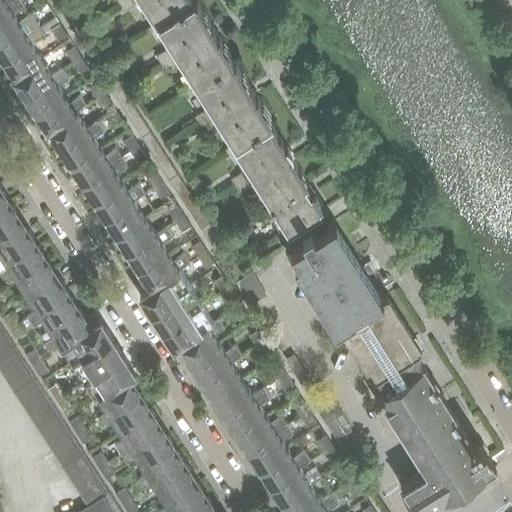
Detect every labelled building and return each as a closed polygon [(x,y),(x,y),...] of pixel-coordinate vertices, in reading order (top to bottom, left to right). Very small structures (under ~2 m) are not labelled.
[(14,0),(0,9),(0,37),(7,33),(4,29),(17,21),(12,13),(22,6),(18,0),(14,0)] [(0,0),(0,9),(14,0),(0,0)] [(133,4),(130,0),(122,0),(118,3),(123,10),(133,4)] [(188,0),(145,0),(150,6),(147,9),(155,22),(157,20),(188,0)] [(186,68),(195,81),(232,57),(195,0),(188,0),(157,20),(165,34),(169,31),(190,65),(186,68)] [(58,22),(51,11),(43,17),(50,28),(58,22)] [(0,37),(0,55),(2,58),(30,40),(41,33),(34,24),(23,31),(17,21),(4,29),(7,33),(0,37)] [(58,22),(50,28),(57,38),(65,33),(58,22)] [(11,76),(12,77),(40,59),(39,57),(40,56),(30,40),(2,58),(13,75),(11,76)] [(64,50),(71,60),(79,55),(72,44),(64,50)] [(159,62),(169,56),(164,50),(155,55),(159,62)] [(86,65),(79,55),(71,60),(78,71),(86,65)] [(169,56),(159,62),(163,69),(173,63),(169,56)] [(271,119),(232,57),(195,81),(203,94),(207,92),(229,127),(226,129),(234,143),(268,121),(271,119)] [(50,74),(40,59),(12,77),(23,95),(62,69),(61,67),(50,74)] [(23,95),(33,110),(48,100),(50,104),(64,96),(56,84),(67,77),(62,69),(23,95)] [(87,86),(94,96),(103,91),(96,80),(87,86)] [(170,163),(118,81),(110,86),(163,170),(233,278),(241,273),(170,163)] [(109,102),(103,91),(94,96),(101,107),(109,102)] [(46,130),(47,129),(75,111),(74,109),(84,103),(79,95),(68,102),(64,96),(50,104),(48,100),(33,110),(46,130)] [(120,119),(113,108),(105,113),(112,124),(120,119)] [(194,116),(198,123),(208,117),(203,110),(194,116)] [(47,129),(59,147),(98,121),(97,120),(86,127),(75,111),(47,129)] [(212,124),(208,117),(198,123),(202,130),(212,124)] [(59,147),(68,162),(84,152),(86,155),(99,147),(92,136),(103,129),(98,121),(59,147)] [(304,183),(307,181),(268,121),(234,143),(232,144),(240,157),(244,155),(266,188),(262,191),(273,209),(307,187),(304,183)] [(129,150),(137,144),(130,134),(122,139),(129,150)] [(137,144),(129,150),(135,160),(144,155),(137,144)] [(68,162),(76,174),(81,181),(120,156),(114,147),(103,154),(99,147),(86,155),(84,152),(68,162)] [(81,181),(94,201),(109,191),(107,187),(119,179),(115,172),(126,165),(120,156),(81,181)] [(152,187),(161,181),(154,170),(145,176),(152,187)] [(231,179),(235,185),(245,179),(241,172),(231,179)] [(94,201),(104,216),(132,198),(132,199),(143,192),(137,182),(126,189),(119,179),(107,187),(109,191),(94,201)] [(249,186),(245,179),(235,185),(239,192),(249,186)] [(161,181),(152,187),(159,197),(168,192),(161,181)] [(287,230),(320,209),(318,206),(321,204),(312,189),(309,192),(307,187),(273,209),(287,230)] [(0,205),(8,201),(7,199),(0,188),(0,205)] [(115,234),(143,216),(132,199),(132,198),(104,216),(115,234)] [(0,233),(21,220),(15,210),(15,208),(12,203),(9,202),(8,201),(0,205),(0,233)] [(174,219),(183,214),(176,203),(167,209),(174,219)] [(183,214),(174,219),(181,230),(189,225),(183,214)] [(154,232),(143,216),(115,234),(127,252),(165,227),(164,225),(154,232)] [(383,295),(354,250),(334,218),(289,247),(297,259),(294,261),(335,326),(340,323),(367,365),(361,371),(376,393),(377,393),(424,466),(400,482),(418,511),(419,511),(437,501),(441,507),(471,488),(468,482),(494,465),(478,439),(471,443),(413,353),(420,348),(385,294),(383,295)] [(19,250),(34,240),(33,238),(32,236),(30,231),(27,230),(21,220),(0,233),(0,252),(2,255),(17,246),(19,250)] [(167,253),(167,252),(160,242),(171,235),(165,227),(127,252),(137,267),(152,257),(154,261),(167,253)] [(190,245),(197,255),(206,250),(199,239),(190,245)] [(44,256),(36,244),(34,240),(19,250),(17,246),(2,255),(8,265),(0,270),(0,274),(5,282),(15,275),(16,275),(16,273),(44,256)] [(213,260),(206,250),(197,255),(204,266),(213,260)] [(171,259),(167,253),(154,261),(152,257),(137,267),(149,286),(149,287),(175,270),(177,269),(189,262),(182,252),(171,259)] [(55,273),(52,268),(51,266),(50,263),(48,259),(45,258),(44,256),(16,273),(16,275),(15,275),(26,292),(55,273)] [(139,293),(152,313),(167,303),(165,300),(186,286),(175,270),(149,287),(149,286),(139,293)] [(265,294),(251,272),(236,281),(250,304),(265,294)] [(67,291),(66,290),(65,288),(65,286),(62,281),(59,280),(55,273),(26,292),(36,308),(38,308),(38,309),(67,291)] [(219,290),(228,285),(221,273),(212,279),(219,290)] [(228,285),(219,290),(226,301),(235,296),(228,285)] [(152,313),(162,329),(198,305),(186,286),(165,300),(167,303),(152,313)] [(76,306),(72,299),(67,291),(38,309),(38,308),(36,308),(26,315),(33,325),(43,319),(49,328),(64,319),(61,316),(76,306)] [(247,314),(240,303),(231,308),(238,320),(247,314)] [(162,329),(174,347),(179,344),(178,343),(209,322),(198,305),(162,329)] [(70,338),(89,326),(89,325),(76,306),(61,316),(64,319),(49,328),(53,335),(44,341),(50,350),(70,338)] [(2,316),(9,326),(16,321),(10,311),(2,316)] [(178,343),(179,344),(191,363),(206,353),(204,349),(218,340),(213,332),(222,326),(217,317),(209,322),(178,343)] [(99,319),(89,325),(89,326),(70,338),(81,354),(95,345),(97,349),(112,339),(99,319)] [(23,331),(16,321),(9,326),(15,337),(23,331)] [(248,334),(255,345),(263,339),(256,329),(248,334)] [(0,355),(13,347),(7,338),(0,342),(0,355)] [(81,354),(93,373),(122,354),(112,339),(97,349),(95,345),(81,354)] [(270,350),(263,339),(255,345),(261,356),(270,350)] [(191,363),(201,378),(229,360),(230,361),(231,361),(230,359),(240,353),(234,344),(224,350),(218,340),(204,349),(206,353),(191,363)] [(0,368),(0,369),(19,357),(13,347),(0,355),(0,368)] [(25,352),(32,363),(40,358),(33,347),(25,352)] [(327,406),(293,353),(285,359),(341,446),(349,441),(335,418),(342,413),(335,401),(327,406)] [(134,373),(122,354),(93,373),(104,391),(128,375),(129,376),(134,373)] [(7,379),(26,367),(19,357),(0,369),(7,379)] [(47,369),(40,358),(32,363),(39,374),(47,369)] [(201,378),(209,391),(213,396),(242,377),(231,361),(230,361),(229,360),(201,378)] [(275,378),(285,372),(278,362),(268,368),(275,378)] [(13,388),(32,376),(26,367),(7,379),(13,388)] [(285,372),(275,378),(282,389),(291,383),(285,372)] [(128,375),(104,391),(97,395),(107,409),(107,410),(108,409),(108,410),(138,391),(129,376),(128,375)] [(19,398),(38,386),(32,376),(13,388),(19,398)] [(252,392),(242,377),(213,396),(224,414),(252,396),(251,394),(252,394),(252,392)] [(47,387),(54,398),(62,393),(56,382),(47,387)] [(25,408),(44,395),(38,386),(19,398),(25,408)] [(224,414),(234,429),(249,419),(252,423),(266,414),(258,403),(268,397),(261,386),(252,392),(252,394),(251,394),(252,396),(224,414)] [(114,420),(120,430),(136,420),(133,417),(149,407),(138,391),(108,410),(108,409),(107,410),(107,409),(96,416),(103,427),(114,420)] [(69,404),(62,393),(54,398),(61,409),(69,404)] [(31,418),(50,405),(44,395),(25,408),(31,418)] [(299,414),(308,409),(301,398),(292,403),(299,414)] [(37,427),(57,415),(50,405),(31,418),(37,427)] [(161,427),(156,418),(149,407),(133,417),(136,420),(120,430),(124,436),(113,443),(120,454),(161,427)] [(308,409),(299,414),(306,426),(315,420),(308,409)] [(68,420),(75,431),(83,425),(76,414),(68,420)] [(234,429),(242,441),(247,449),(286,423),(279,414),(270,420),(266,414),(252,423),(249,419),(234,429)] [(43,437),(63,424),(57,415),(37,427),(43,437)] [(247,449),(259,468),(275,459),(272,455),(286,446),(281,438),(291,432),(286,423),(247,449)] [(49,447),(69,434),(63,424),(43,437),(49,447)] [(90,436),(83,425),(75,431),(82,442),(90,436)] [(172,443),(161,427),(120,454),(125,461),(136,454),(142,463),(172,443)] [(55,456),(75,443),(69,434),(49,447),(55,456)] [(316,440),(323,450),(331,445),(324,434),(316,440)] [(62,466),(82,453),(75,443),(55,456),(62,466)] [(183,460),(176,450),(172,443),(142,463),(148,472),(137,479),(142,487),(183,460)] [(339,455),(331,445),(323,450),(330,461),(339,455)] [(259,468),(269,484),(297,465),(298,467),(299,466),(299,465),(309,459),(302,449),(292,456),(286,446),(272,455),(275,459),(259,468)] [(91,456),(97,467),(107,461),(100,450),(91,456)] [(68,475),(88,462),(82,453),(62,466),(68,475)] [(193,476),(191,473),(183,460),(142,487),(144,489),(154,482),(164,496),(193,476)] [(113,472),(107,461),(97,467),(104,478),(113,472)] [(74,485),(94,472),(88,462),(68,475),(74,485)] [(269,484),(278,497),(281,501),(310,483),(299,466),(298,467),(297,465),(269,484)] [(338,473),(345,483),(353,478),(346,467),(338,473)] [(80,495),(100,482),(94,472),(74,485),(80,495)] [(193,476),(164,496),(169,505),(159,511),(158,511),(174,511),(204,493),(193,476)] [(360,488),(353,478),(345,483),(352,494),(360,488)] [(80,495),(86,504),(102,495),(107,492),(100,482),(80,495)] [(320,499),(310,483),(281,501),(287,511),(303,511),(320,501),(320,500),(320,499)] [(121,502),(130,497),(123,487),(115,492),(121,502)] [(211,511),(215,510),(211,504),(204,493),(174,511),(211,511)] [(303,511),(328,511),(327,508),(336,502),(330,493),(320,499),(320,500),(320,501),(303,511)] [(113,511),(102,495),(86,504),(77,511),(75,511),(113,511)] [(130,497),(121,502),(127,511),(129,511),(137,507),(130,497)]
